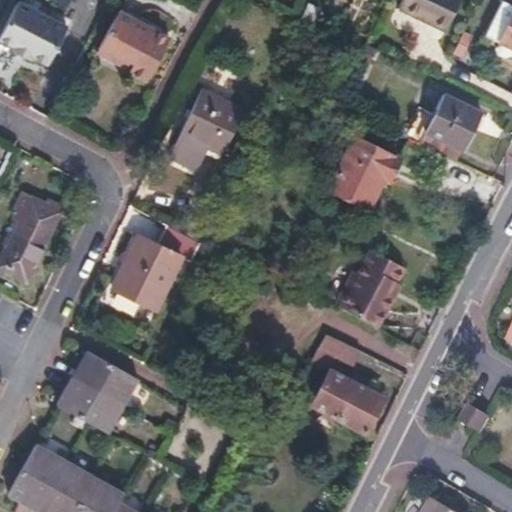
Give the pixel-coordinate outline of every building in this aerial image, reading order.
[(459,0),(401,0),(400,5),(446,28),(459,0)] [(511,6),(500,0),(482,35),(496,42),(493,48),(494,54),(502,58),(508,56),(511,50),(511,6)] [(63,31),(15,6),(0,34),(0,46),(9,51),(8,54),(27,65),(28,62),(43,70),(63,31)] [(168,41),(115,15),(97,51),(130,67),(126,75),(146,85),(168,41)] [(460,33),(448,56),(455,60),(467,36),(460,33)] [(97,51),(93,59),(126,75),(130,67),(97,51)] [(246,110),(202,90),(169,162),(196,176),(207,154),(222,161),(246,110)] [(479,114),(441,95),(424,130),(462,149),(479,114)] [(349,108),(343,121),(410,155),(409,157),(435,171),(442,157),(416,144),(417,142),(349,108)] [(397,161),(353,139),(327,192),(367,211),(382,180),(386,182),(397,161)] [(18,195),(17,197),(54,218),(56,216),(18,195)] [(8,214),(19,220),(0,257),(0,269),(25,283),(27,280),(26,277),(47,235),(49,234),(52,230),(49,228),(54,218),(17,197),(8,214)] [(167,228),(159,243),(181,253),(188,239),(167,228)] [(159,243),(138,232),(111,285),(154,307),(181,253),(159,243)] [(373,251),(359,275),(341,308),(378,329),(395,298),(391,296),(398,284),(406,269),(373,251)] [(359,275),(355,273),(337,304),(336,306),(341,308),(359,275)] [(402,287),(398,284),(391,296),(395,298),(402,287)] [(324,335),(317,348),(351,365),(358,352),(324,335)] [(87,350),(71,377),(56,403),(86,420),(105,431),(119,405),(135,377),(87,350)] [(380,399),(327,372),(309,407),(363,435),(380,399)] [(207,395),(200,391),(197,397),(204,400),(207,395)] [(487,417),(468,406),(458,423),(477,434),(487,417)] [(34,443),(5,492),(35,509),(40,511),(136,511),(117,501),(122,493),(93,477),(63,460),(34,443)] [(453,511),(428,498),(420,511),(453,511)]
